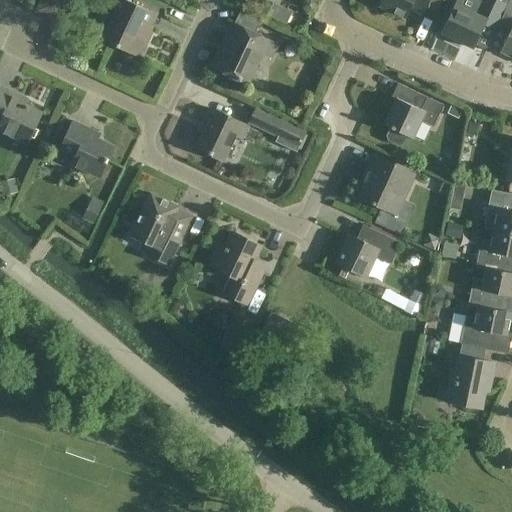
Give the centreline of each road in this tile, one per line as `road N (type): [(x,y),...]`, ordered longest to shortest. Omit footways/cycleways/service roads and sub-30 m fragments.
road 1 (tertiary): [(324,511),(0,254)]
road 2 (residential): [(152,115),(144,146),(151,158),(299,222),(341,133),(337,89),(358,35)]
road 3 (residential): [(0,11),(17,19),(36,62),(152,115)]
road 4 (residential): [(511,98),(473,91),(358,35)]
road 5 (residential): [(152,115),(215,0)]
